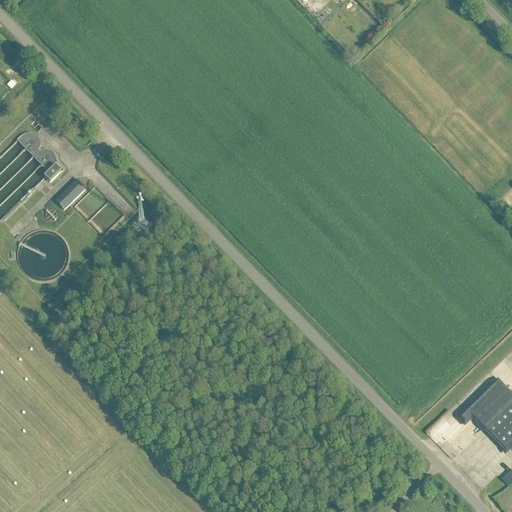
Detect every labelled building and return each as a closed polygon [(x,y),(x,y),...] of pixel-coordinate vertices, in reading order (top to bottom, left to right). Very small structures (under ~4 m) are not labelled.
[(39,154),(40,152),(40,151),(40,149),(40,147),(40,145),(39,142),(38,140),(34,137),(32,136),(29,136),(27,136),(25,137),(23,138),(18,143),(49,175),(45,180),(50,185),(56,178),(54,177),(63,169),(57,163),(57,162),(56,159),(55,157),(54,156),(52,154),(50,153),(47,152),(45,152),(42,153),(39,154)] [(64,212),(86,191),(78,182),(56,204),(64,212)] [(511,403),(511,395),(499,382),(460,420),(466,426),(473,420),(483,431),(511,403)] [(511,403),(483,431),(505,454),(511,448),(511,449),(511,403)] [(511,471),(502,482),(508,488),(511,484),(511,471)]
